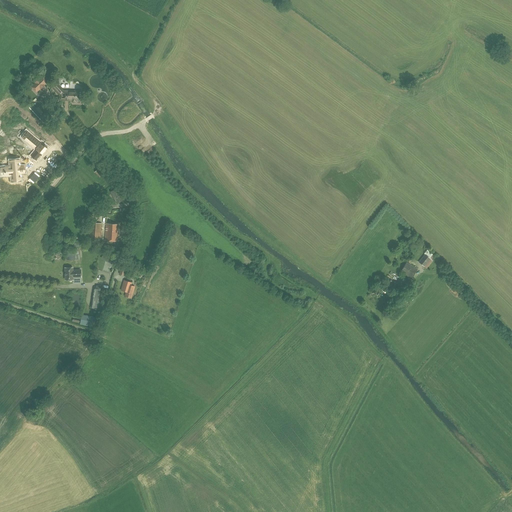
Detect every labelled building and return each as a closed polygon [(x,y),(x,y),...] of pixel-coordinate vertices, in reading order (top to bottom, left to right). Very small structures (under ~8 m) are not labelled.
[(37,92),(48,82),(42,76),(32,86),(37,92)] [(77,100),(79,100),(80,99),(80,96),(82,94),(82,92),(80,90),(78,90),(77,92),(76,92),(76,94),(72,94),(72,92),(72,91),(66,91),(64,92),(59,86),(57,84),(56,84),(56,83),(52,87),(60,95),(60,99),(65,100),(66,99),(68,99),(68,100),(72,100),(72,101),(73,102),(74,102),(75,102),(76,102),(76,101),(77,100)] [(45,111),(43,109),(48,105),(41,98),(38,101),(40,103),(35,107),(42,115),(45,111)] [(30,135),(26,140),(37,149),(35,152),(40,157),(47,149),(30,135)] [(9,181),(18,182),(19,176),(23,177),(25,171),(20,170),(22,163),(14,162),(12,168),(6,166),(4,174),(11,175),(9,181)] [(117,203),(124,200),(120,193),(121,193),(118,188),(111,192),(117,203)] [(99,207),(91,204),(87,216),(94,219),(99,207)] [(102,223),(91,222),(89,239),(100,240),(102,223)] [(119,224),(107,223),(105,240),(118,241),(119,224)] [(426,254),(419,262),(428,269),(437,257),(428,249),(425,253),(426,254)] [(78,259),(77,250),(67,250),(67,260),(78,259)] [(115,259),(105,252),(101,258),(111,265),(115,259)] [(412,279),(417,269),(406,263),(401,272),(412,279)] [(73,267),(65,268),(66,279),(73,279),(73,277),(81,277),(81,270),(73,270),(73,267)] [(132,282),(124,280),(121,290),(127,292),(125,296),(132,298),(135,286),(131,285),(132,282)] [(106,289),(95,286),(91,308),(102,310),(106,289)] [(413,297),(421,291),(419,289),(411,295),(413,297)] [(80,324),(95,327),(97,317),(82,314),(80,324)]
